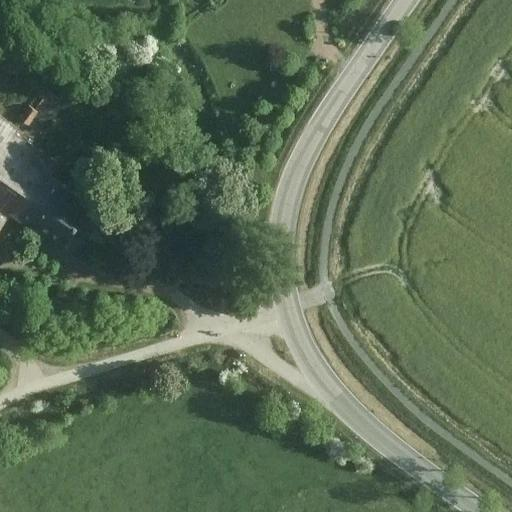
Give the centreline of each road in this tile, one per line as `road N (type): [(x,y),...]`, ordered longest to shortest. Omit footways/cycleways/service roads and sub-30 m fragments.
road 1 (tertiary): [(406,0),(297,170),(283,221),(287,309)]
road 2 (residential): [(0,405),(36,383),(257,320)]
road 3 (tertiary): [(319,378),(479,511)]
